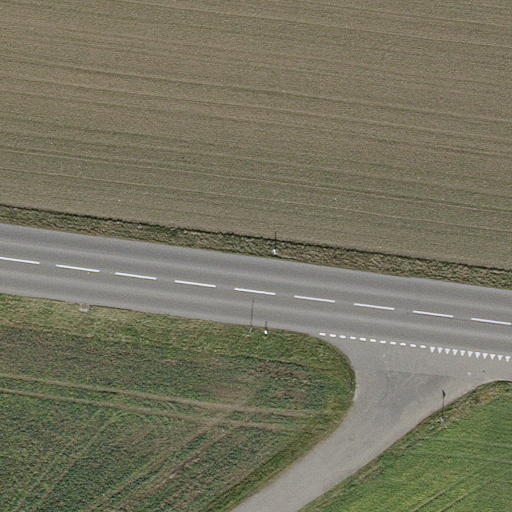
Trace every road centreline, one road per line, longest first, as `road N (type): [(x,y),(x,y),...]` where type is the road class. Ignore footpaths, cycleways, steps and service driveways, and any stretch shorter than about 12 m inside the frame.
road 1 (tertiary): [(0,260),(440,314)]
road 2 (unclassified): [(259,511),(366,437),(430,370),(440,314)]
